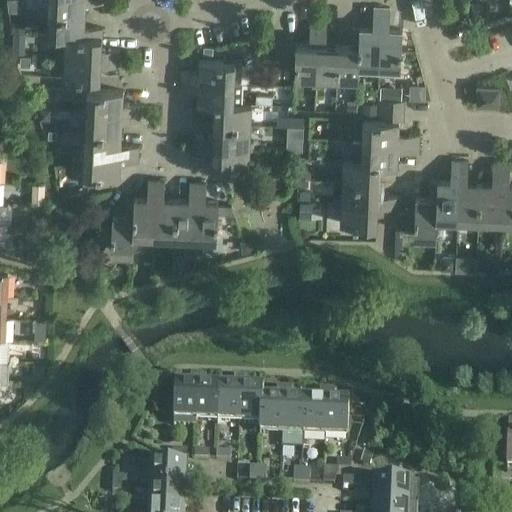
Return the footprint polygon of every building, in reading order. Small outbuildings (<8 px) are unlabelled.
[(102,5),(102,0),(48,0),(48,15),(84,16),(84,4),(102,5)] [(471,3),(470,21),(484,21),(485,4),(471,3)] [(358,65),(379,66),(381,9),(373,9),(372,29),(359,29),(357,65),(358,65)] [(389,30),(390,10),(381,9),(379,66),(400,66),(401,31),(389,30)] [(101,38),(101,29),(83,28),(84,16),(48,15),(47,36),(65,37),(65,36),(101,38)] [(294,66),(294,80),(315,81),(318,24),(309,23),(308,45),(296,44),(296,40),(285,40),(284,66),(294,66)] [(318,24),(315,81),(336,82),(338,46),(325,45),(326,24),(318,24)] [(351,29),(350,46),(338,46),(336,82),(358,83),(358,65),(357,65),(359,29),(351,29)] [(65,37),(64,57),(118,60),(118,51),(101,50),(101,38),(65,36),(65,37)] [(285,40),(277,39),(275,39),(274,66),(284,66),(285,40)] [(117,68),(118,60),(64,57),(63,78),(99,80),(100,67),(117,68)] [(180,82),(243,84),(243,83),(240,83),(241,62),(199,60),(198,73),(180,72),(180,82)] [(243,84),(180,82),(180,90),(198,90),(197,103),(233,105),(233,104),(243,104),(243,84)] [(476,106),(500,107),(501,88),(477,87),(476,106)] [(122,91),(95,90),(85,90),(84,112),(139,114),(140,105),(122,105),(122,91)] [(380,91),(380,100),(396,100),(396,92),(380,91)] [(396,100),(380,100),(377,100),(377,111),(402,112),(403,101),(396,100)] [(197,103),(197,112),(215,113),(214,125),(249,126),(250,104),(243,104),(233,104),(233,105),(197,103)] [(40,110),(40,120),(50,121),(51,110),(40,110)] [(398,123),(402,123),(402,112),(377,111),(377,112),(376,120),(365,120),(363,120),(362,142),(418,144),(419,136),(397,135),(398,123)] [(365,111),(365,120),(376,120),(377,112),(365,111)] [(84,112),(84,132),(121,134),(121,122),(139,122),(139,114),(84,112)] [(214,137),(196,136),(195,144),(249,146),(249,126),(214,125),(214,137)] [(302,128),(291,128),(291,136),(302,136),(302,128)] [(84,132),(83,153),(138,155),(138,147),(120,146),(121,134),(84,132)] [(418,152),(418,144),(362,142),(352,141),(351,162),(361,162),(361,163),(396,164),(397,151),(418,152)] [(247,178),(249,146),(195,144),(195,153),(213,153),(212,166),(222,167),(222,177),(247,178)] [(119,163),(128,163),(137,163),(138,155),(83,153),(81,185),(108,186),(109,175),(119,176),(119,163)] [(396,172),(396,164),(361,163),(361,162),(351,162),(343,161),(342,183),(378,184),(378,172),(396,172)] [(459,162),(450,162),(450,182),(437,182),(435,227),(436,227),(456,228),(456,219),(457,219),(459,162)] [(467,162),(459,162),(457,219),(477,219),(479,184),(466,183),(467,162)] [(492,163),(491,184),(479,184),(477,219),(498,220),(500,164),(492,163)] [(511,184),(508,185),(509,164),(500,164),(498,220),(511,220),(511,184)] [(134,235),(154,236),(156,181),(148,181),(147,199),(134,198),(132,235),(134,235)] [(154,236),(158,236),(174,236),(176,200),(164,199),(164,182),(156,181),(154,236)] [(436,236),(436,227),(435,227),(437,182),(428,182),(428,199),(415,199),(414,209),(404,209),(403,234),(436,236)] [(174,236),(192,237),(195,237),(197,183),(189,183),(188,200),(176,200),(174,236)] [(206,184),(197,183),(195,237),(216,238),(217,215),(218,206),(218,202),(205,201),(206,184)] [(342,183),(341,199),(341,203),(398,205),(398,197),(377,196),(378,184),(342,183)] [(134,198),(127,198),(126,198),(125,216),(112,216),(110,252),(133,253),(134,235),(132,235),(134,198)] [(397,214),(398,205),(341,203),(340,225),(376,226),(376,213),(397,214)] [(218,206),(217,215),(225,215),(230,215),(230,206),(223,206),(218,206)] [(195,423),(217,424),(219,387),(204,387),(205,376),(197,376),(197,386),(195,423)] [(217,424),(239,425),(241,378),(233,377),(233,388),(219,387),(217,424)] [(260,435),(262,389),(247,389),(248,378),(241,378),(239,425),(259,426),(258,435),(260,435)] [(174,399),(172,427),(195,428),(195,423),(197,386),(174,385),(174,399)] [(260,435),(282,436),(283,389),(276,389),(276,399),(263,399),(263,389),(262,389),(260,435)] [(303,437),(304,401),(290,400),(290,390),(283,389),(282,436),(283,436),(282,449),(302,450),(303,437)] [(303,437),(325,438),(327,391),(319,391),(319,401),(304,401),(303,437)] [(327,391),(325,438),(347,439),(349,402),(333,402),(334,392),(327,391)] [(170,458),(186,458),(186,450),(171,449),(170,458)] [(208,459),(208,451),(195,450),(195,459),(208,459)] [(216,460),(230,460),(230,452),(216,452),(216,460)] [(364,452),(361,463),(370,466),(373,455),(364,452)] [(186,466),(154,464),(149,464),(141,464),(140,487),(148,487),(148,486),(185,488),(186,466)] [(250,467),(249,481),(257,482),(258,468),(250,467)] [(265,482),(266,468),(258,468),(257,482),(265,482)] [(293,469),(293,483),(301,484),(301,469),(293,469)] [(309,484),(310,469),(301,469),(301,484),(309,484)] [(357,481),(343,480),(343,488),(357,488),(357,481)] [(372,503),(409,505),(410,482),(373,481),(372,503)] [(126,485),(111,484),(111,493),(125,494),(126,485)] [(148,486),(148,487),(147,508),(184,510),(185,488),(148,486)] [(372,503),(371,511),(416,511),(417,505),(409,505),(372,503)]
